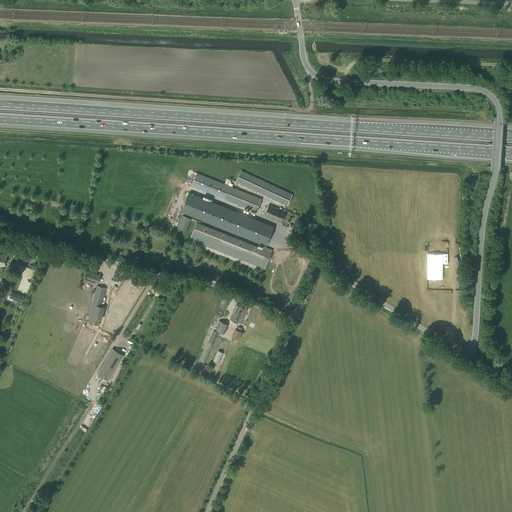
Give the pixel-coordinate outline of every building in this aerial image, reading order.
[(292,194),(274,186),(241,170),(237,179),(231,176),(229,179),(268,197),(287,205),(292,194)] [(230,186),(197,173),(191,186),(225,199),(230,186)] [(256,211),(261,199),(230,186),(225,199),(241,206),(256,211)] [(266,245),(274,227),(189,193),(181,211),(266,245)] [(281,222),(285,212),(269,204),(265,215),(281,222)] [(190,220),(182,217),(178,228),(186,232),(190,220)] [(196,222),(190,239),(261,268),(261,267),(264,269),(266,264),(266,265),(272,250),(264,247),(263,249),(196,222)] [(100,275),(89,272),(88,275),(86,275),(84,281),(94,284),(94,282),(98,283),(100,275)] [(100,306),(106,288),(97,286),(88,316),(89,317),(88,323),(98,326),(103,307),(100,306)] [(15,293),(13,299),(22,302),(24,296),(15,293)] [(245,308),(236,305),(230,319),(241,324),(247,309),(245,308)] [(224,333),(228,324),(219,320),(216,325),(218,326),(216,330),(224,333)] [(213,344),(218,332),(213,330),(208,341),(213,344)] [(208,342),(200,361),(205,364),(213,344),(208,342)] [(108,381),(123,356),(112,349),(97,374),(108,381)] [(217,364),(222,353),(218,351),(213,362),(217,364)]
